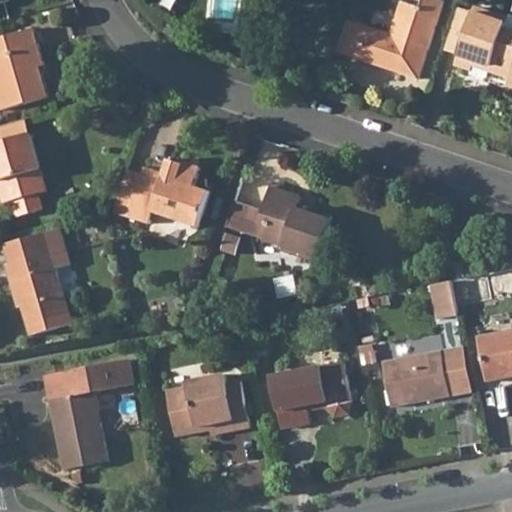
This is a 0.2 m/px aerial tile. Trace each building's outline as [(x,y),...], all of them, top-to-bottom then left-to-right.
[(339,52),(421,79),(447,0),(426,0),(424,9),(404,2),(394,33),(350,19),(339,52)] [(270,5),(255,3),(253,23),(268,25),(270,5)] [(460,55),(475,12),(461,7),(446,50),(460,55)] [(511,30),(506,29),(510,19),(477,8),(475,12),(460,55),(457,64),(474,70),(475,66),(492,71),(511,78),(509,85),(511,86),(511,30)] [(47,65),(36,28),(0,38),(0,101),(3,111),(51,96),(42,67),(47,65)] [(475,66),(474,70),(472,75),(484,79),(489,78),(492,71),(475,66)] [(30,118),(0,126),(0,142),(34,133),(30,118)] [(42,193),(50,191),(34,133),(0,142),(0,172),(9,203),(14,201),(42,193)] [(186,161),(185,164),(171,159),(166,173),(147,167),(144,174),(132,210),(130,217),(150,224),(154,211),(201,227),(212,192),(197,186),(203,167),(186,161)] [(130,170),(118,205),(132,210),(144,174),(130,170)] [(297,208),(301,197),(272,187),(260,224),(268,226),(264,240),(319,259),(331,222),(312,216),(313,213),(297,208)] [(22,216),(46,209),(42,193),(14,201),(18,217),(22,216)] [(34,237),(39,256),(13,263),(9,265),(19,299),(23,298),(33,336),(74,324),(58,269),(73,264),(63,229),(34,237)] [(226,251),(241,255),(246,233),(231,229),(226,251)] [(34,237),(8,245),(13,263),(39,256),(34,237)] [(468,277),(485,274),(482,257),(465,260),(468,277)] [(422,284),(441,281),(439,268),(420,271),(422,284)] [(434,284),(440,318),(460,315),(453,280),(434,284)] [(471,301),(467,282),(457,284),(461,303),(471,301)] [(253,346),(270,343),(266,317),(248,321),(253,346)] [(488,382),(511,377),(511,330),(480,337),(488,382)] [(466,347),(445,351),(453,396),(475,392),(466,347)] [(394,407),(453,396),(445,351),(386,362),(394,407)] [(362,357),(363,367),(379,364),(377,354),(362,357)] [(132,360),(47,377),(66,470),(111,462),(97,393),(137,385),(132,360)] [(355,402),(347,362),(273,376),(283,428),(313,422),(310,405),(329,402),(330,407),(337,415),(351,413),(355,402)] [(245,382),(230,385),(228,375),(190,383),(191,388),(170,392),(179,437),(201,433),(200,428),(212,425),(214,435),(254,427),(245,382)]
